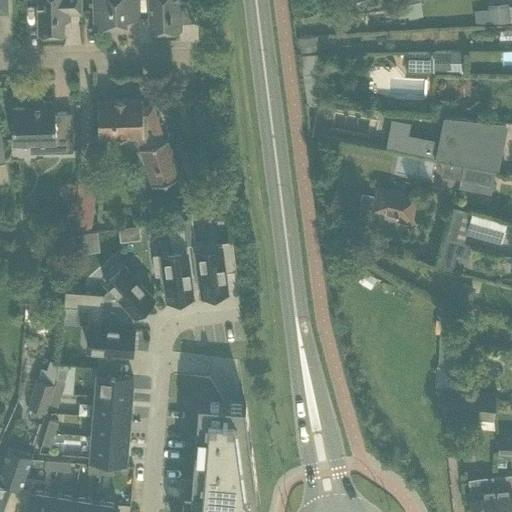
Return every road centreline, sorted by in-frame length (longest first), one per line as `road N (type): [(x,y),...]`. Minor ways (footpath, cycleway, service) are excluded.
road 1 (secondary): [(308,392),(255,0)]
road 2 (residential): [(144,511),(164,334),(184,315),(232,308)]
road 3 (residential): [(0,60),(191,53)]
road 4 (secondary): [(308,392),(313,511)]
